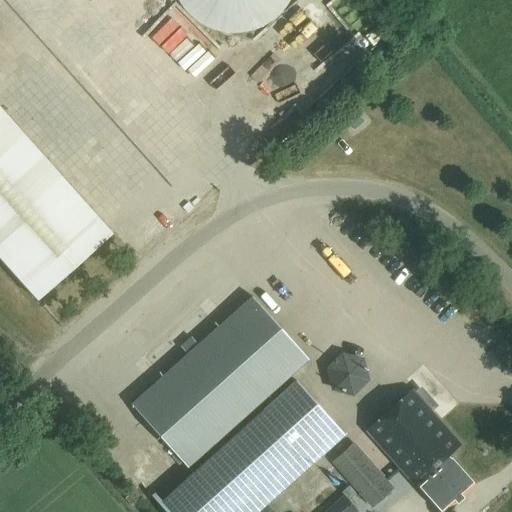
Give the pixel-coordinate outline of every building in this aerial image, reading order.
[(178,0),(181,4),(186,11),(194,18),(200,23),(206,26),(217,30),(226,32),(235,32),(243,32),(251,30),(264,25),(270,21),(278,14),(284,8),(289,0),(288,0),(178,0)] [(296,45),(309,60),(326,46),(340,62),(357,48),(330,16),(296,45)] [(200,72),(224,50),(214,39),(205,47),(192,33),(177,46),(200,72)] [(92,92),(115,117),(141,92),(119,68),(92,92)] [(0,259),(37,302),(112,236),(0,109),(0,259)] [(123,127),(135,140),(151,125),(139,112),(123,127)] [(372,232),(359,242),(379,268),(391,259),(372,232)] [(422,302),(433,290),(425,282),(414,294),(422,302)] [(187,469),(308,361),(253,298),(198,346),(192,339),(181,349),(187,356),(131,406),(187,469)] [(327,369),(332,389),(353,395),(368,380),(363,359),(342,353),(327,369)] [(298,381),(263,412),(167,498),(159,505),(165,511),(259,511),(311,466),(346,435),(298,381)] [(441,511),(447,511),(476,487),(449,457),(461,446),(413,392),(368,433),(416,486),(418,485),(441,511)] [(370,507),(391,488),(352,444),(331,462),(370,507)]
